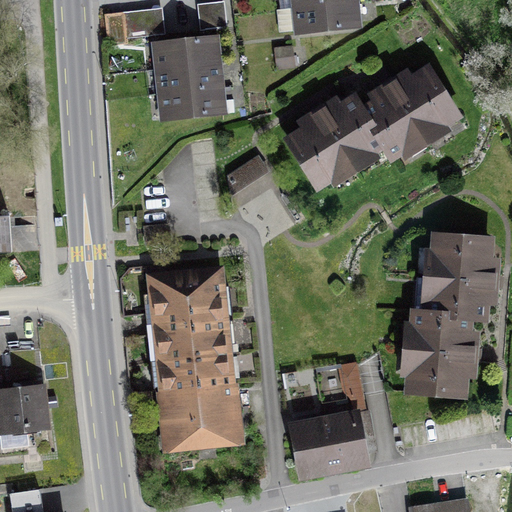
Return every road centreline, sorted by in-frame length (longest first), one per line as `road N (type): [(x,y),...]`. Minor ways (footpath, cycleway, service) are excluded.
road 1 (primary): [(115,511),(70,0)]
road 2 (residential): [(211,511),(511,458)]
